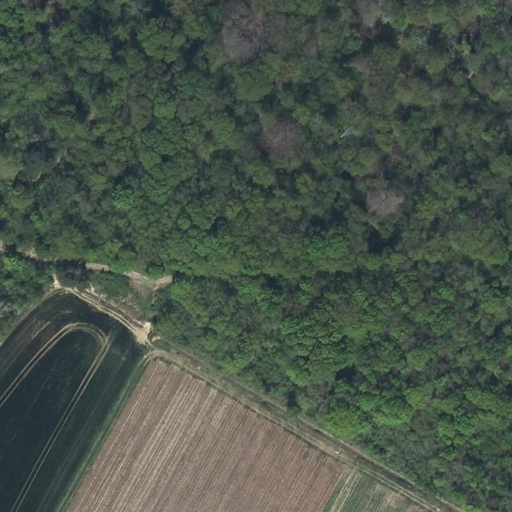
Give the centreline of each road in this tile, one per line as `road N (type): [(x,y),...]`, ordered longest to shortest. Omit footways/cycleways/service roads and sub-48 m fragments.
road 1 (track): [(164,284),(148,347),(58,511)]
road 2 (track): [(0,248),(164,284)]
